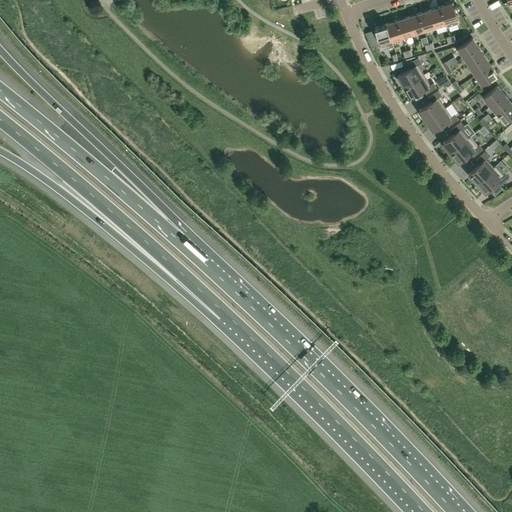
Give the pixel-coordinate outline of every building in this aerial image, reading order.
[(440,6),(447,26),(458,23),(452,2),(440,6)] [(430,9),(435,28),(446,24),(447,27),(447,26),(440,6),(430,9)] [(419,13),(425,31),(435,28),(430,9),(419,13)] [(414,34),(425,31),(419,13),(408,16),(414,34)] [(397,20),(403,38),(414,34),(408,16),(397,20)] [(386,23),(392,41),(403,38),(397,20),(386,23)] [(382,49),(393,46),(392,41),(386,23),(375,27),(382,49)] [(464,56),(479,47),(473,38),(458,47),(464,56)] [(464,56),(470,65),(484,55),(479,47),(464,56)] [(470,65),(476,74),(490,64),(484,55),(470,65)] [(424,74),(421,69),(424,67),(421,62),(418,56),(407,63),(410,68),(398,76),(404,86),(424,74)] [(490,64),(476,74),(482,84),(497,74),(490,64)] [(437,87),(433,82),(430,84),(424,74),(404,86),(410,96),(423,88),(426,93),(437,87)] [(490,105),(504,93),(498,85),(497,85),(483,96),(484,97),(490,105)] [(426,120),(445,106),(438,97),(442,95),(438,89),(428,97),(431,102),(419,110),(426,120)] [(497,113),(511,102),(505,94),(504,93),(490,105),(491,105),(497,113)] [(511,102),(497,113),(498,113),(505,122),(511,115),(511,102)] [(445,106),(426,120),(433,130),(445,121),(448,126),(459,119),(455,114),(452,116),(445,106)] [(468,137),(461,128),(464,126),(460,121),(451,129),(454,133),(443,143),(450,152),(468,137)] [(478,145),(470,135),(468,137),(450,152),(458,161),(469,152),(473,156),(483,149),(479,144),(478,145)] [(494,167),(494,166),(486,158),(489,155),(485,151),(476,159),(480,164),(469,174),(477,183),(494,167)] [(504,173),(495,165),(494,166),(494,167),(477,183),(485,191),(496,181),(500,185),(509,177),(505,172),(504,173)]
